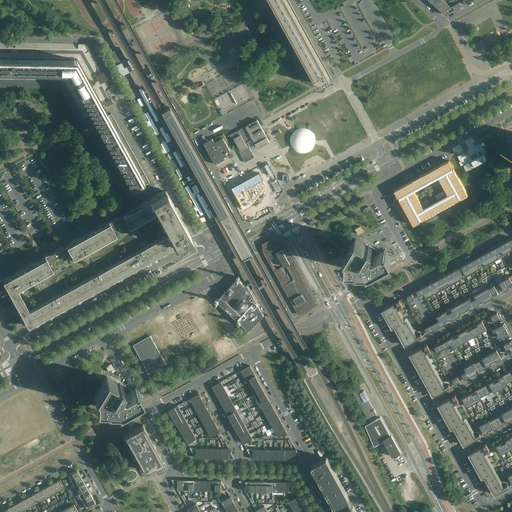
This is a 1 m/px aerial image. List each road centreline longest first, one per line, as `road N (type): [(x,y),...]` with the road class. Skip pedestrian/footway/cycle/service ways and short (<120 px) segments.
road 1 (residential): [(171,180),(93,41),(0,38)]
road 2 (residential): [(33,377),(223,273),(216,260)]
road 3 (secondary): [(445,511),(342,312)]
road 4 (tertiary): [(212,252),(17,360)]
road 5 (residential): [(9,346),(204,239)]
road 6 (tertiary): [(21,367),(216,260)]
road 7 (secondary): [(334,316),(440,511)]
road 8 (residential): [(171,180),(0,271)]
road 9 (residential): [(330,511),(252,352)]
road 10 (residential): [(371,308),(511,231)]
road 11 (residential): [(377,143),(511,69)]
road 12 (residential): [(248,511),(232,485),(238,445),(200,379)]
road 13 (residential): [(388,164),(394,176),(511,112)]
road 14 (secondary): [(511,86),(384,156)]
road 15 (secondary): [(388,164),(511,95)]
road 16 (residential): [(154,405),(148,411),(172,460),(165,486),(179,511)]
